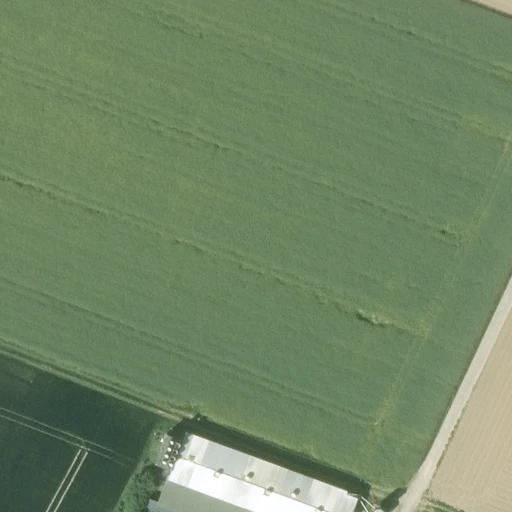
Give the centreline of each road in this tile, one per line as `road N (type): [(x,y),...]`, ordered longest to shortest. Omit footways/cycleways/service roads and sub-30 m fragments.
road 1 (track): [(439,511),(0,348)]
road 2 (track): [(511,286),(405,511)]
